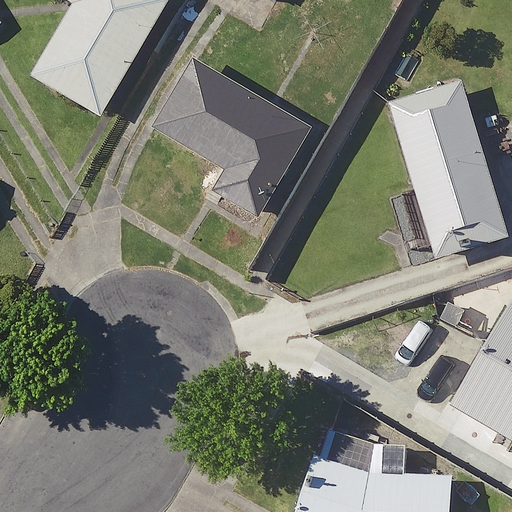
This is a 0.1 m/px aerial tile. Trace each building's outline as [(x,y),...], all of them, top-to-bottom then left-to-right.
[(162,0),(60,0),(68,4),(27,77),(96,117),(162,0)] [(270,0),(296,13),(302,0),(270,0)] [(306,127),(186,59),(147,128),(220,169),(207,193),(253,219),(306,127)] [(500,238),(454,82),(384,102),(430,259),(500,238)] [(511,393),(511,317),(397,352),(418,422),(511,393)] [(301,460),(295,511),(444,511),(448,476),(301,460)]
